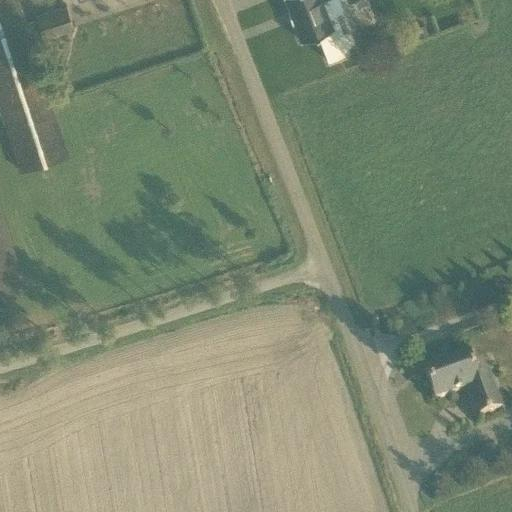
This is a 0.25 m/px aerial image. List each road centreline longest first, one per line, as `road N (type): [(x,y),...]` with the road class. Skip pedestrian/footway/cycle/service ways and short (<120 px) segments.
road 1 (unclassified): [(0,367),(325,269)]
road 2 (unclassified): [(325,269),(221,0)]
road 3 (unclassified): [(413,511),(325,269)]
